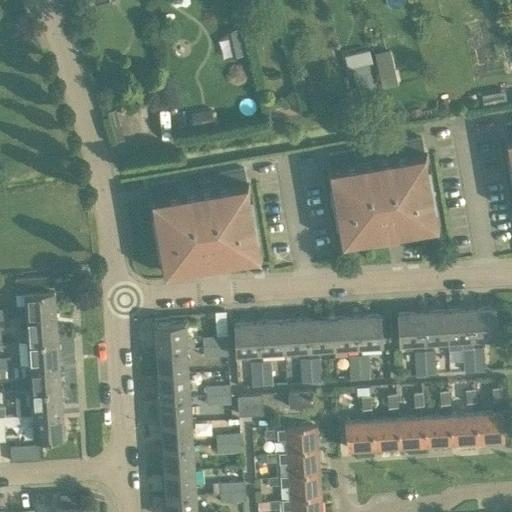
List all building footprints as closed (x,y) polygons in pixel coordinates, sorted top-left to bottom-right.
[(229,39),(241,36),(239,27),(227,30),(229,39)] [(398,83),(390,48),(375,51),(383,86),(398,83)] [(368,49),(345,54),(348,67),(371,61),(368,49)] [(369,67),(353,71),(357,90),(373,86),(369,67)] [(484,103),(506,99),(504,88),(482,92),(484,103)] [(292,89),(284,97),(292,104),(299,96),(292,89)] [(192,120),(212,116),(211,108),(191,111),(192,120)] [(106,111),(115,141),(124,138),(115,109),(106,111)] [(423,196),(419,177),(429,175),(425,152),(424,152),(421,136),(397,140),(399,156),(355,164),(352,148),(328,152),(331,168),(330,168),(334,192),(343,190),(346,208),(337,210),(342,241),(378,235),(380,242),(402,238),(401,231),(437,225),(432,194),(423,196)] [(174,178),(150,182),(153,197),(152,198),(156,221),(165,220),(169,238),(159,240),(165,271),(201,265),(202,272),(224,268),(223,261),(259,255),(254,224),(245,225),(242,207),(251,205),(247,182),(246,182),(244,166),(219,170),(222,186),(177,193),(174,178)] [(20,316),(27,315),(56,313),(55,290),(49,290),(48,275),(16,277),(17,293),(25,292),(26,304),(19,304),(20,316)] [(474,337),(498,335),(496,306),(472,307),(474,337)] [(446,309),(448,339),(474,337),(472,307),(446,309)] [(422,340),(448,339),(446,309),(420,311),(422,340)] [(399,342),(422,340),(420,311),(397,312),(399,342)] [(28,340),(58,338),(56,313),(27,315),(20,316),(21,327),(27,327),(28,340)] [(357,344),(383,342),(381,313),(355,315),(357,344)] [(330,346),(357,344),(355,315),(328,317),(330,346)] [(308,347),(330,346),(328,317),(306,318),(308,347)] [(281,349),(308,347),(306,318),(279,320),(281,349)] [(259,350),(281,349),(279,320),(257,321),(259,350)] [(157,348),(187,346),(186,321),(156,323),(157,348)] [(236,352),(259,350),(257,321),(234,323),(236,352)] [(202,345),(227,344),(226,333),(201,334),(202,345)] [(30,365),(60,363),(58,338),(28,340),(30,365)] [(203,354),(228,353),(227,344),(202,345),(203,354)] [(482,344),(474,345),(476,370),(484,369),(482,344)] [(474,345),(463,346),(464,370),(476,370),(474,345)] [(159,372),(189,370),(187,346),(157,348),(159,372)] [(425,374),(423,348),(414,349),(416,375),(425,374)] [(423,348),(425,374),(436,373),(434,348),(423,348)] [(359,377),(358,353),(349,354),(350,377),(359,377)] [(358,353),(359,377),(370,376),(369,353),(358,353)] [(308,356),(310,381),(321,380),(319,355),(308,356)] [(0,366),(10,366),(9,356),(0,356),(0,366)] [(310,381),(308,356),(299,357),(301,381),(310,381)] [(262,384),(260,359),(251,360),(253,384),(262,384)] [(260,359),(262,384),(272,383),(271,359),(260,359)] [(31,389),(61,387),(60,363),(30,365),(31,389)] [(10,366),(0,366),(0,375),(11,375),(10,366)] [(160,396),(190,394),(189,370),(159,372),(160,396)] [(205,393),(230,392),(230,383),(205,384),(205,393)] [(369,385),(357,385),(357,394),(361,394),(369,394),(369,385)] [(491,399),(502,399),(501,385),(490,385),(491,399)] [(31,389),(33,413),(63,411),(61,387),(31,389)] [(476,401),(475,387),(465,388),(466,401),(476,401)] [(289,405),(314,404),(313,389),(288,390),(289,405)] [(450,403),(449,389),(439,389),(440,403),(450,403)] [(424,404),(423,390),(413,391),(414,405),(424,404)] [(239,413),(264,411),(262,391),(238,393),(239,413)] [(230,392),(205,393),(206,403),(231,402),(230,392)] [(398,406),(397,392),(387,393),(388,406),(398,406)] [(162,421),(192,419),(190,394),(160,396),(162,421)] [(371,407),(371,394),(369,394),(361,394),(362,408),(371,407)] [(0,415),(14,415),(13,403),(0,404),(0,415)] [(479,439),(504,437),(502,409),(478,411),(479,439)] [(0,438),(5,438),(5,424),(14,424),(34,422),(35,439),(65,437),(63,411),(33,413),(14,415),(0,415),(0,438)] [(454,440),(479,439),(478,411),(453,412),(454,440)] [(429,442),(454,440),(453,412),(427,414),(429,442)] [(400,444),(429,442),(427,414),(398,416),(400,444)] [(376,445),(400,444),(398,416),(374,417),(376,445)] [(347,447),(376,445),(374,417),(345,419),(347,447)] [(164,445),(193,443),(192,419),(162,421),(164,445)] [(285,427),(276,428),(276,427),(264,428),(265,436),(277,436),(277,439),(286,438),(287,451),(318,449),(316,425),(285,427)] [(216,442),(241,440),(240,430),(215,432),(216,442)] [(241,440),(216,442),(216,453),(242,451),(241,440)] [(165,471),(195,469),(193,443),(164,445),(165,471)] [(320,472),(318,449),(287,451),(266,452),(267,460),(279,459),(279,462),(287,462),(288,474),(320,472)] [(167,495),(197,494),(195,469),(165,471),(167,495)] [(321,495),(320,472),(288,474),(268,475),(268,484),(281,483),(281,485),(289,485),(290,497),(321,495)] [(219,492),(244,490),(243,479),(218,480),(219,492)] [(220,500),(244,498),(244,490),(219,492),(220,500)] [(167,511),(197,511),(197,494),(167,495),(167,511)] [(322,511),(321,495),(290,497),(270,498),(270,507),(282,506),(282,509),(291,509),(290,511),(322,511)]
